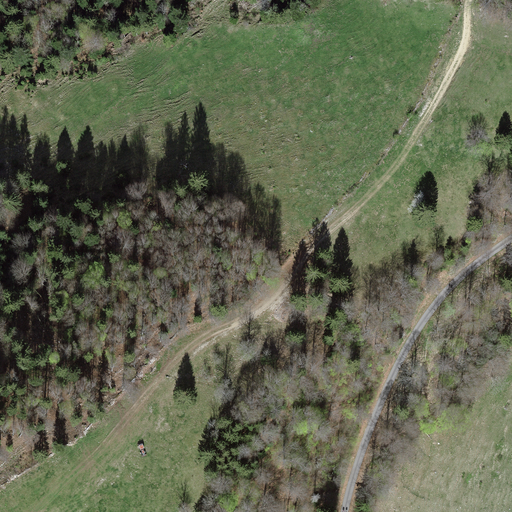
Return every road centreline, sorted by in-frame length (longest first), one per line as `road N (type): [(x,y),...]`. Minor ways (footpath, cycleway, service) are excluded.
road 1 (track): [(44,511),(90,473),(197,342),(306,253),(425,120),(449,75),(469,0)]
road 2 (unclassified): [(344,511),(374,415),(409,339),(462,273),(511,237)]
